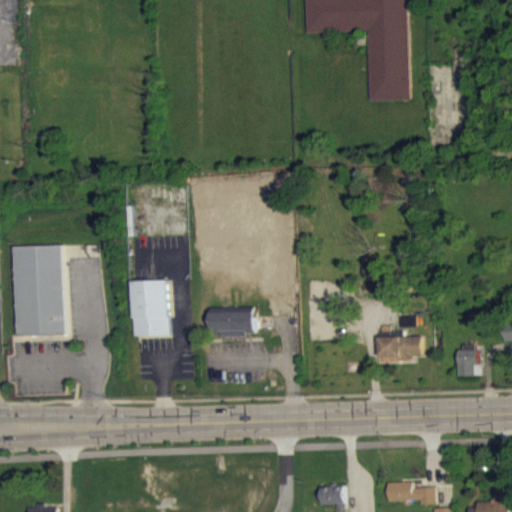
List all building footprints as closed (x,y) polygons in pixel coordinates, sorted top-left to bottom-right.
[(410,0),(308,2),(309,43),(370,41),(372,111),(412,110),(410,0)] [(22,332),(70,331),(67,242),(19,244),(22,332)] [(136,347),(171,346),(170,291),(135,292),(136,347)] [(259,317),(212,318),(213,340),(223,340),(223,347),(259,346),(259,317)] [(418,337),(417,326),(401,327),(402,337),(418,337)] [(381,367),(424,367),(423,347),(405,347),(405,342),(380,342),(381,367)] [(461,386),(483,386),(483,375),(480,375),(479,355),(460,356),(461,386)] [(437,511),(437,498),(414,498),(414,492),(389,493),(390,511),(422,511),(437,511)] [(347,511),(347,497),(323,497),(323,511),(347,511)] [(511,511),(511,498),(496,498),(496,511),(479,511),(511,511)]
